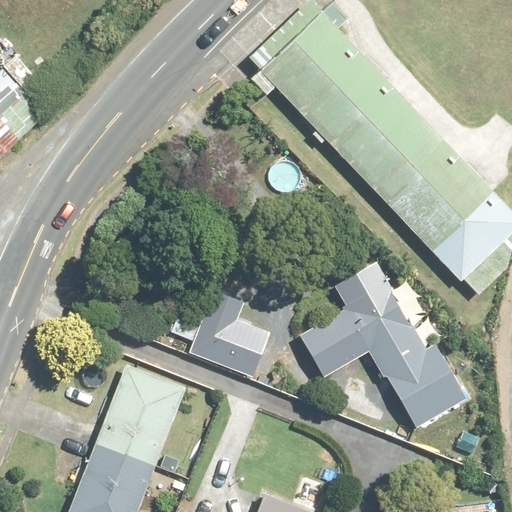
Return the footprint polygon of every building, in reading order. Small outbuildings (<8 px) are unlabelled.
[(326,2),(255,70),(246,78),(263,94),(271,86),(457,281),(511,229),(511,214),(334,28),(342,20),(326,2)] [(0,151),(41,116),(29,102),(43,90),(12,56),(0,66),(0,67),(1,68),(0,69),(0,151)] [(318,377),(321,375),(406,326),(393,304),(408,295),(400,282),(388,289),(372,262),(344,278),(330,286),(332,289),(341,305),(338,307),(339,310),(297,334),(294,335),(318,377)] [(247,377),(249,371),(264,338),(230,324),(238,304),(211,293),(193,335),(196,336),(188,354),(235,374),(236,373),(247,377)] [(132,511),(143,486),(157,449),(181,387),(120,364),(99,417),(71,491),(62,511),(132,511)] [(342,386),(334,408),(374,421),(384,388),(346,375),(342,386)] [(294,511),(259,498),(253,511),(294,511)]
